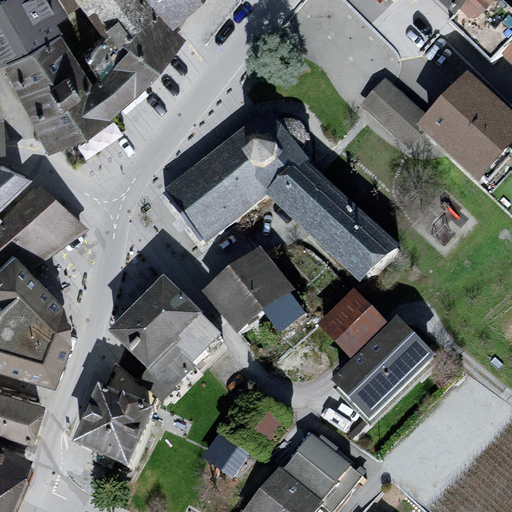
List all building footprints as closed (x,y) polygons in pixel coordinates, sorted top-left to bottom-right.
[(0,0),(0,73),(40,150),(127,94),(123,72),(112,67),(84,86),(52,32),(68,27),(50,0),(0,0)] [(50,0),(68,27),(52,32),(84,86),(112,67),(123,72),(127,94),(177,46),(168,25),(192,0),(50,0)] [(471,0),(423,0),(447,23),(471,0)] [(511,54),(511,34),(502,44),(511,54)] [(511,148),(511,128),(464,80),(426,124),(415,136),(421,142),(475,194),(511,148)] [(426,124),(382,81),(355,114),(405,157),(421,142),(415,136),(426,124)] [(266,109),(162,191),(206,247),(269,198),(310,165),(299,152),(306,143),(305,132),(298,124),(288,122),(279,126),(266,109)] [(310,165),(269,198),(362,286),(404,250),(310,165)] [(0,201),(24,179),(0,172),(0,201)] [(85,230),(32,183),(0,211),(0,256),(5,253),(23,273),(85,230)] [(296,296),(263,252),(207,294),(240,338),(296,296)] [(23,273),(5,253),(0,256),(0,345),(29,355),(41,325),(51,321),(55,309),(23,273)] [(227,341),(168,284),(117,336),(154,371),(142,384),(164,406),(227,341)] [(385,322),(356,293),(321,327),(350,356),(356,362),(391,328),(385,322)] [(432,366),(394,325),(391,328),(356,362),(329,385),(371,429),(432,366)] [(159,413),(101,387),(73,450),(132,475),(159,413)] [(33,400),(0,389),(0,428),(22,436),(33,400)] [(292,416),(250,392),(224,437),(254,454),(267,461),(292,416)] [(254,454),(224,437),(199,472),(228,492),(254,454)] [(312,511),(345,471),(308,440),(245,511),(312,511)] [(0,500),(20,454),(0,445),(0,500)]
